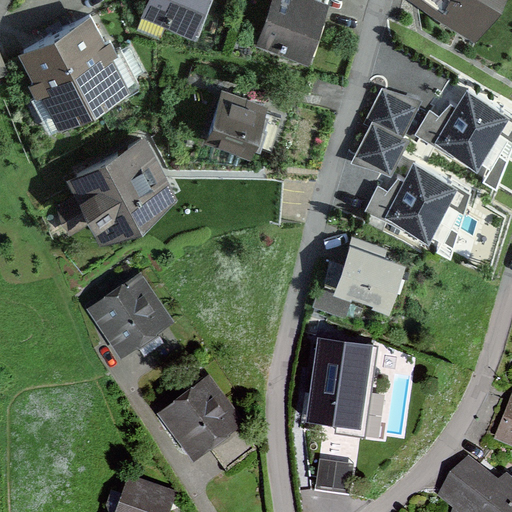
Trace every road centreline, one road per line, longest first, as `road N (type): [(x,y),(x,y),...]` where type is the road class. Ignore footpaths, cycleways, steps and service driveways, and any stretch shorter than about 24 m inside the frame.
road 1 (residential): [(285,511),(277,404),(300,271),(381,0)]
road 2 (residential): [(375,511),(441,455),(466,414),(511,274)]
